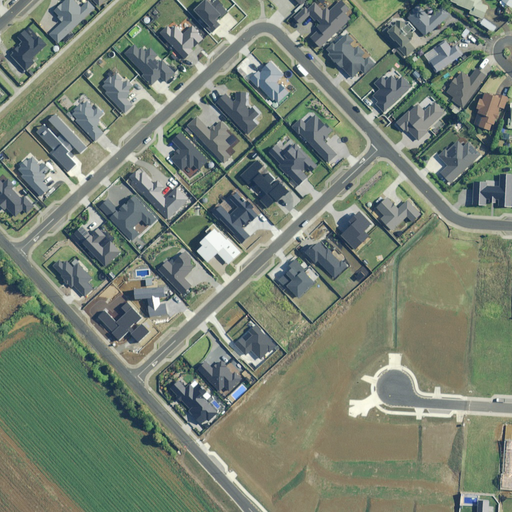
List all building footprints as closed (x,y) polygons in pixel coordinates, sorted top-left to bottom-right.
[(50,34),(58,42),(94,8),(87,1),(81,7),(73,0),(66,0),(54,12),(63,21),(50,34)] [(221,17),(227,12),(217,1),(212,5),(206,0),(205,0),(195,10),(202,18),(199,20),(211,33),(219,25),(214,20),(219,15),(221,17)] [(350,9),(342,0),(330,11),(327,8),(323,11),(315,3),(308,10),(306,7),(295,17),(301,24),(310,16),(315,21),(317,19),(321,23),(317,27),(319,30),(311,38),(320,47),(350,19),(345,13),(350,9)] [(452,0),(451,2),(460,6),(470,9),(468,13),(484,18),(488,5),(479,2),(480,0),(452,0)] [(496,0),(493,5),(504,12),(511,0),(496,0)] [(425,37),(433,29),(447,15),(440,8),(430,19),(418,7),(407,18),(425,37)] [(396,27),(395,25),(387,33),(395,41),(396,41),(400,45),(397,48),(405,57),(416,48),(410,42),(410,35),(415,31),(408,23),(405,26),(405,22),(397,22),(396,27)] [(167,26),(160,33),(183,58),(203,39),(191,27),(183,34),(176,26),(171,31),(167,26)] [(10,54),(26,70),(34,62),(31,59),(45,44),(38,37),(34,41),(24,30),(17,37),(22,42),(10,54)] [(354,41),(347,34),(335,45),(334,43),(327,50),(332,56),(329,58),(340,71),(342,69),(351,79),(361,70),(364,74),(375,64),(369,57),(365,61),(361,56),(364,53),(359,46),(355,50),(350,44),(354,41)] [(438,55),(427,62),(434,72),(461,55),(453,45),(449,47),(444,39),(433,47),(438,55)] [(134,44),(124,53),(143,73),(141,75),(151,85),(160,76),(165,82),(174,73),(163,61),(159,65),(154,59),(157,55),(151,48),(146,53),(142,48),(140,51),(134,44)] [(269,61),(250,79),(258,87),(259,86),(273,100),(274,99),(278,103),(289,92),(277,80),(282,74),(269,61)] [(135,106),(128,98),(133,93),(130,90),(135,85),(128,78),(126,80),(116,70),(107,78),(103,82),(105,83),(102,86),(106,91),(104,93),(125,115),(135,106)] [(476,70),(470,79),(461,73),(444,97),(452,103),(451,105),(461,112),(462,110),(480,86),(486,78),(476,70)] [(375,104),(384,112),(411,86),(402,76),(397,81),(392,76),(387,81),(382,76),(375,83),(380,88),(374,95),(379,100),(375,104)] [(225,94),(217,102),(247,133),(256,125),(252,120),(258,114),(251,108),(249,110),(245,105),(247,103),(246,93),(237,93),(236,100),(233,102),(225,94)] [(506,99),(499,96),(498,99),(483,94),(475,115),(481,116),(476,128),(488,133),(493,121),(494,121),(498,109),(502,110),(506,99)] [(101,119),(106,114),(97,104),(95,107),(87,99),(83,103),(81,101),(71,110),(73,112),(71,114),(76,119),(74,120),(95,143),(106,133),(99,126),(104,122),(101,119)] [(445,113),(435,102),(425,112),(418,104),(397,122),(405,131),(407,130),(418,142),(428,133),(426,132),(433,126),(432,124),(445,113)] [(87,147),(55,114),(49,120),(62,134),(57,139),(44,124),(36,131),(54,150),(51,153),(68,171),(75,164),(66,155),(75,147),(80,153),(87,147)] [(300,119),(292,127),(327,163),(336,154),(323,141),(333,131),(325,123),(324,125),(315,115),(305,125),(300,119)] [(196,117),(188,126),(223,162),(230,156),(225,151),(230,146),(225,141),(230,136),(226,131),(227,129),(220,122),(210,131),(196,117)] [(194,145),(182,132),(173,140),(180,148),(172,156),(173,156),(171,159),(182,171),(187,167),(190,169),(194,166),(198,170),(209,161),(194,145)] [(464,147),(458,142),(447,152),(446,150),(440,156),(449,165),(440,174),(449,183),(480,154),(469,142),(464,147)] [(276,145),(269,152),(280,164),(279,165),(298,184),(317,166),(295,144),(285,154),(276,145)] [(21,176),(40,196),(48,188),(40,180),(51,170),(43,161),(39,165),(33,158),(30,160),(27,157),(20,165),(22,167),(18,171),(22,175),(21,176)] [(263,166),(257,160),(240,176),(247,184),(252,179),(266,194),(260,201),(267,208),(286,190),(277,181),(271,186),(269,184),(274,179),(268,173),(263,178),(257,172),(263,166)] [(134,181),(131,183),(167,220),(188,199),(177,188),(166,199),(160,192),(164,188),(158,181),(154,184),(139,169),(130,177),(134,181)] [(475,182),(474,205),(486,206),(486,202),(498,203),(498,207),(511,207),(511,174),(500,174),(499,186),(486,185),(487,183),(475,182)] [(0,181),(0,205),(5,211),(7,208),(15,217),(22,209),(26,213),(33,206),(24,197),(21,199),(11,189),(13,186),(7,179),(2,184),(0,181)] [(221,206),(213,213),(242,243),(249,235),(243,229),(258,215),(251,208),(253,207),(248,201),(246,203),(235,192),(229,198),(238,208),(230,215),(221,206)] [(109,199),(100,208),(133,242),(140,235),(133,228),(141,220),(148,227),(156,219),(133,196),(119,210),(109,199)] [(385,216),(381,219),(392,230),(407,216),(412,222),(421,214),(408,200),(398,209),(388,198),(377,208),(385,216)] [(341,235),(355,249),(369,236),(363,230),(370,224),(359,212),(348,222),(352,225),(341,235)] [(82,226),(74,233),(82,242),(106,267),(121,253),(110,241),(103,248),(98,244),(106,237),(98,229),(91,236),(82,226)] [(241,253),(215,228),(201,243),(202,245),(195,252),(208,264),(217,255),(228,266),(241,253)] [(311,247),(305,252),(315,263),(318,261),(335,278),(346,267),(329,248),(326,251),(319,243),(313,248),(311,247)] [(167,260),(158,270),(183,294),(191,286),(183,278),(193,269),(192,259),(184,251),(176,260),(177,261),(173,266),(167,260)] [(59,260),(53,266),(62,275),(61,276),(71,287),(72,286),(83,297),(93,288),(87,282),(91,278),(77,264),(73,267),(67,261),(63,264),(59,260)] [(315,282),(294,260),(289,265),(292,268),(278,281),(284,288),(287,286),(298,298),(315,282)] [(164,287),(133,290),(134,299),(148,298),(149,317),(166,315),(165,303),(160,304),(159,297),(164,297),(164,287)] [(104,311),(98,317),(113,332),(112,333),(120,340),(129,331),(139,342),(149,332),(142,325),(136,330),(133,327),(142,318),(126,302),(121,308),(127,313),(116,323),(104,311)] [(276,346),(256,324),(248,331),(253,336),(247,342),(242,337),(236,343),(246,354),(251,349),(260,359),(269,351),(269,352),(276,346)] [(207,362),(198,369),(219,391),(223,387),(228,392),(242,379),(235,372),(233,374),(222,362),(218,366),(216,364),(212,368),(207,362)] [(185,387),(179,381),(170,389),(189,410),(188,411),(201,424),(207,418),(209,420),(218,412),(201,395),(201,394),(205,391),(199,384),(194,389),(189,384),(185,387)] [(488,511),(489,501),(478,501),(477,511),(488,511)]
